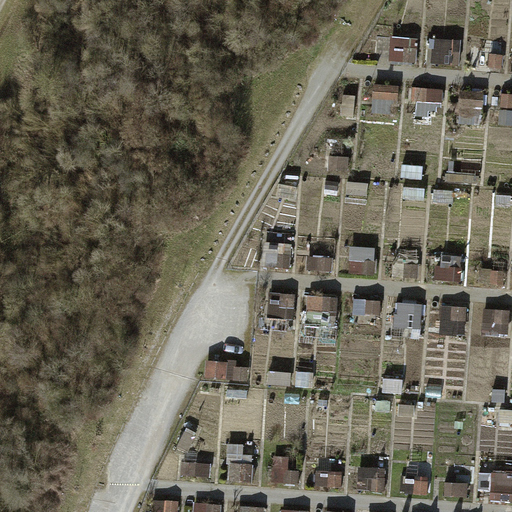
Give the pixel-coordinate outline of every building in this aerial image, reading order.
[(417,39),(393,37),(391,60),(415,62),(417,39)] [(458,40),(435,39),(433,62),(457,64),(458,40)] [(503,55),(491,54),(490,67),(502,68),(503,55)] [(397,85),(373,84),(372,104),(396,106),(397,85)] [(447,87),(417,85),(416,105),(446,107),(447,87)] [(488,94),(465,93),(464,109),(487,111),(488,94)] [(511,94),(504,94),(502,111),(511,111),(511,94)] [(353,161),(329,159),(328,175),(352,176),(353,161)] [(426,171),(405,169),(404,182),(426,184),(426,171)] [(484,181),(446,178),(446,186),(483,189),(484,181)] [(341,182),(329,181),(328,193),(340,194),(341,182)] [(416,191),(402,190),(401,202),(415,203),(416,191)] [(457,195),(438,194),(437,209),(456,210),(457,195)] [(289,245),(266,243),(264,266),(288,268),(289,245)] [(376,251),(351,250),(350,270),(374,272),(376,251)] [(331,257),(307,256),(307,269),(330,270),(331,257)] [(420,264),(397,262),(396,275),(419,276),(420,264)] [(459,266),(438,264),(437,279),(458,280),(459,266)] [(505,271),(480,269),(480,280),(504,281),(505,271)] [(295,294),(271,293),(269,316),(293,318),(295,294)] [(335,298),(310,296),(309,322),(333,323),(335,298)] [(368,302),(357,301),(356,314),(367,314),(368,302)] [(421,306),(396,304),(394,333),(419,335),(421,306)] [(464,308),(442,306),(441,318),(452,318),(452,332),(463,333),(464,308)] [(509,310),(485,309),(483,331),(508,332),(509,310)] [(227,361),(207,360),(206,377),(226,378),(227,361)] [(290,372),(269,371),(268,384),(289,385),(290,372)] [(316,373),(298,372),(297,385),(316,386),(316,373)] [(511,398),(511,396),(490,395),(489,409),(511,411),(511,398)] [(252,451),(231,449),(229,478),(250,480),(252,451)] [(210,465),(183,463),(182,474),(209,476),(210,465)] [(387,467),(359,465),(357,488),(385,490),(387,467)] [(299,469),(275,466),(274,481),(298,483),(299,469)] [(340,473),(317,472),(317,486),(340,487),(340,473)] [(426,478),(407,477),(406,491),(425,493),(426,478)] [(467,484),(446,482),(445,493),(467,495),(467,484)] [(511,486),(498,485),(497,499),(510,500),(511,486)] [(180,511),(181,501),(155,500),(153,511),(180,511)] [(220,511),(221,504),(196,502),(195,511),(220,511)]
